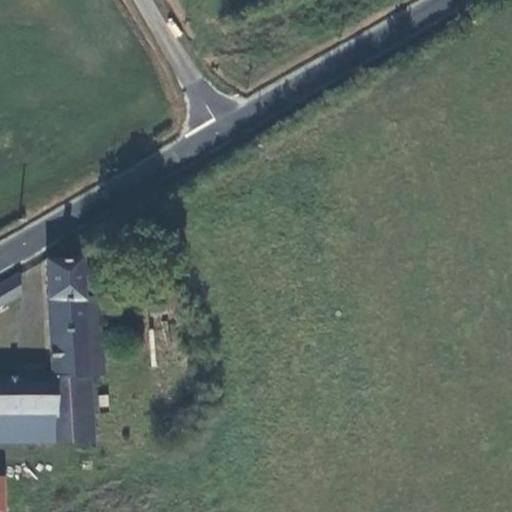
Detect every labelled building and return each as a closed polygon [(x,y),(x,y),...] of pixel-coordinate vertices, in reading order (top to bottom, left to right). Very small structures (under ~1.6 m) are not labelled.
[(52,364),(89,364),(107,364),(108,321),(106,313),(113,313),(112,285),(91,285),(91,250),(52,251),(52,364)] [(23,277),(26,256),(0,270),(0,277),(5,287),(23,277)] [(5,287),(0,277),(0,298),(9,294),(5,287)] [(19,367),(0,366),(0,396),(52,398),(52,369),(43,369),(43,358),(19,358),(19,367)] [(52,364),(52,369),(52,398),(52,423),(90,423),(89,364),(52,364)] [(3,424),(52,423),(52,398),(0,396),(0,417),(3,417),(3,424)]
